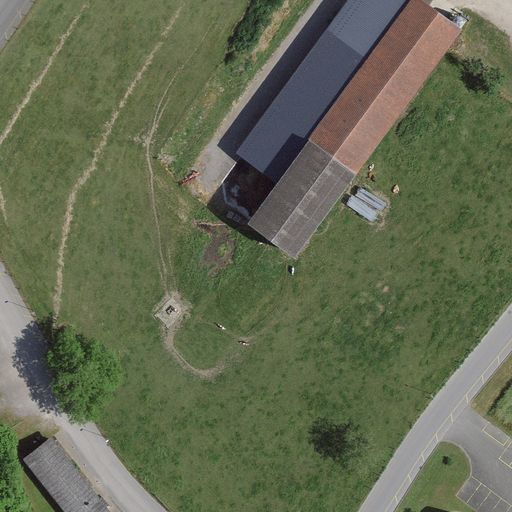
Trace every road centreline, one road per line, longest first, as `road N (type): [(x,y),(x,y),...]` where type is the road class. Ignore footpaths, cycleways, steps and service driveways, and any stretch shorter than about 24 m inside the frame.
road 1 (residential): [(151,511),(52,392),(0,297)]
road 2 (residential): [(511,320),(444,403),(374,511)]
